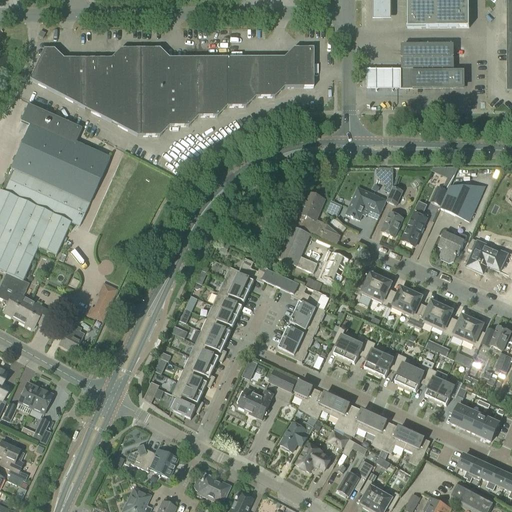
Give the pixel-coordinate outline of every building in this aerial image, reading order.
[(391,0),(372,0),(373,21),(391,21),(391,0)] [(409,0),(410,28),(407,28),(407,29),(469,28),(469,27),(467,27),(466,0),(409,0)] [(402,71),(402,89),(463,88),(463,72),(453,73),(452,47),(402,47),(402,71)] [(284,89),(313,89),(313,49),(293,49),(283,59),(168,59),(159,50),(120,50),(111,60),(63,60),(53,50),(43,50),(43,60),(39,60),(29,81),(137,137),(159,137),(169,128),(188,127),(197,118),(217,118),(226,108),(245,108),(255,98),(274,98),(284,89)] [(402,91),(402,89),(402,71),(386,71),(367,71),(367,91),(386,91),(402,91)] [(40,326),(48,312),(23,298),(29,284),(23,282),(37,249),(55,257),(69,227),(72,228),(73,225),(79,227),(109,159),(74,144),(80,129),(26,106),(20,120),(29,124),(0,190),(0,272),(5,275),(0,286),(0,299),(9,304),(3,314),(33,331),(36,324),(40,326)] [(376,171),(376,177),(386,187),(384,193),(390,195),(393,188),(393,171),(376,171)] [(450,189),(440,210),(469,223),(485,188),(450,189)] [(353,219),(359,222),(362,216),(365,218),(366,216),(377,221),(386,202),(357,189),(345,216),(351,218),(351,219),(353,220),(353,219)] [(402,193),(393,189),(387,203),(396,207),(402,193)] [(431,203),(440,207),(446,193),(437,189),(431,203)] [(301,213),(291,209),(285,225),(292,228),(310,236),(336,247),(339,238),(324,230),(326,225),(316,221),(324,202),(308,195),(301,213)] [(331,203),(326,214),(336,219),(342,207),(331,203)] [(424,209),(418,206),(414,214),(401,243),(414,248),(426,220),(421,217),(424,209)] [(394,239),(402,220),(390,214),(381,234),(394,239)] [(482,230),(485,222),(479,220),(476,228),(482,230)] [(310,236),(292,228),(278,260),(313,275),(317,266),(300,259),(310,236)] [(454,238),(444,233),(438,248),(443,250),(440,258),(442,259),(442,261),(449,264),(450,262),(453,263),(456,256),(458,257),(464,242),(467,238),(463,236),(459,236),(454,238)] [(466,268),(477,273),(483,276),(487,268),(500,273),(508,255),(478,242),(477,244),(472,241),(467,251),(473,253),(466,268)] [(222,244),(218,252),(225,255),(229,248),(222,244)] [(348,261),(332,254),(321,280),(340,288),(347,272),(344,271),(348,261)] [(239,274),(255,281),(255,282),(264,286),(264,284),(278,290),(283,278),(260,268),(257,274),(251,271),(253,265),(245,261),(244,264),(243,263),(239,271),(240,271),(239,274)] [(239,274),(230,269),(229,272),(228,272),(224,280),(225,280),(224,283),(249,294),(255,282),(255,281),(239,274)] [(370,275),(367,281),(366,283),(361,281),(355,295),(360,297),(361,296),(371,301),(381,278),(374,274),(373,276),(370,275)] [(306,275),(303,282),(313,287),(316,280),(306,275)] [(283,278),(278,290),(292,297),(291,298),(300,303),(315,310),(316,309),(317,307),(318,307),(321,299),(320,299),(322,296),(313,292),(311,298),(304,295),(306,289),(283,278)] [(381,305),(381,307),(386,309),(392,295),(387,293),(391,285),(388,283),(389,281),(381,278),(371,301),(381,305)] [(69,287),(76,290),(79,283),(72,280),(69,287)] [(243,306),(249,294),(224,283),(223,285),(222,285),(219,292),(219,293),(218,295),(243,306)] [(98,297),(111,303),(116,292),(103,286),(98,297)] [(391,311),(391,310),(402,314),(412,292),(404,288),(404,290),(400,289),(397,297),(392,295),(386,309),(391,311)] [(412,319),(411,321),(416,323),(422,309),(418,307),(422,299),(418,297),(419,295),(412,292),(402,314),(412,319)] [(237,319),(243,306),(218,295),(217,298),(216,297),(213,305),(212,308),(237,319)] [(188,305),(194,307),(197,301),(191,298),(188,305)] [(424,324),(432,328),(442,306),(435,302),(434,304),(431,303),(427,311),(422,309),(416,323),(413,329),(420,332),(424,324)] [(325,313),(316,309),(315,310),(300,303),(294,315),(319,326),(320,324),(321,324),(324,316),(325,313)] [(450,309),(442,306),(432,328),(443,333),(442,334),(447,337),(453,323),(448,321),(452,313),(449,311),(450,309)] [(231,332),(237,319),(212,308),(211,310),(210,310),(207,318),(208,318),(206,321),(231,332)] [(89,317),(102,323),(105,315),(92,309),(89,317)] [(319,326),(294,315),(288,327),(313,339),(314,336),(315,337),(319,329),(318,329),(319,326)] [(452,339),(452,338),(463,342),(473,320),(466,316),(465,318),(461,317),(458,325),(453,323),(447,337),(452,339)] [(478,351),(485,335),(480,333),(483,327),(479,325),(480,323),(473,320),(463,342),(473,347),(472,348),(478,351)] [(226,345),(231,332),(206,321),(205,323),(201,331),(202,331),(201,333),(226,345)] [(69,335),(65,333),(58,346),(74,354),(81,342),(84,336),(79,333),(81,330),(74,326),(69,335)] [(288,327),(283,340),(307,352),(308,349),(309,349),(313,342),(312,341),(313,339),(288,327)] [(489,347),(502,353),(510,333),(497,328),(489,347)] [(338,345),(337,347),(333,356),(336,358),(335,360),(342,363),(352,343),(341,338),(344,331),(339,329),(333,343),(338,345)] [(222,352),(226,345),(201,333),(200,336),(199,335),(195,343),(196,344),(195,346),(224,359),(227,354),(222,352)] [(307,352),(283,340),(277,353),(301,365),(303,362),(307,354),(306,354),(307,352)] [(364,357),(370,343),(365,341),(363,345),(353,340),(352,343),(342,363),(350,367),(351,364),(354,366),(359,355),(364,357)] [(373,350),(375,345),(370,343),(364,357),(368,359),(363,370),(367,372),(366,374),(373,377),(382,357),(383,354),(373,350)] [(189,359),(214,370),(217,363),(222,365),(224,359),(195,346),(194,349),(193,348),(189,356),(190,356),(189,359)] [(381,378),(385,380),(390,369),(394,371),(398,362),(400,357),(396,355),(393,361),(382,357),(373,377),(380,381),(381,378)] [(500,372),(507,357),(501,355),(494,370),(496,370),(500,372)] [(398,362),(394,371),(399,373),(394,384),(397,385),(396,388),(404,391),(413,370),(407,368),(410,362),(400,357),(398,362)] [(429,366),(431,360),(423,357),(421,363),(429,366)] [(500,372),(506,375),(511,360),(511,359),(507,357),(500,372)] [(211,378),(214,370),(189,359),(188,361),(187,361),(184,369),(183,372),(212,385),(215,379),(211,378)] [(249,362),(246,370),(253,373),(257,366),(249,362)] [(421,367),(418,373),(413,370),(404,391),(411,394),(412,392),(415,394),(420,382),(425,385),(431,371),(421,367)] [(291,395),(297,382),(274,371),(268,384),(291,395)] [(433,380),(436,373),(431,371),(425,385),(430,387),(425,398),(428,399),(427,401),(434,405),(443,384),(433,380)] [(210,390),(212,385),(183,372),(182,374),(181,374),(178,381),(179,382),(177,384),(202,396),(206,388),(210,390)] [(442,406),(445,408),(450,397),(455,399),(462,385),(457,383),(455,387),(444,382),(443,384),(434,405),(441,408),(442,406)] [(151,384),(146,395),(154,398),(159,388),(151,384)] [(199,403),(202,396),(177,384),(176,387),(176,386),(172,394),(173,394),(171,397),(176,399),(201,410),(203,405),(199,403)] [(309,403),(310,401),(307,400),(312,390),(299,384),(293,398),(302,402),(298,411),(307,416),(313,405),(309,403)] [(27,385),(18,405),(30,411),(40,391),(27,385)] [(255,394),(247,390),(238,409),(254,416),(253,418),(262,422),(270,404),(273,396),(264,392),(261,399),(254,396),(255,394)] [(52,396),(40,391),(30,411),(43,416),(52,396)] [(337,401),(324,396),(320,405),(317,404),(316,406),(313,405),(307,416),(311,418),(317,421),(321,412),(330,416),(329,417),(337,401)] [(460,430),(469,411),(460,407),(463,400),(457,398),(454,405),(449,414),(450,413),(455,415),(450,425),(460,430)] [(198,416),(201,410),(176,399),(175,401),(174,401),(171,409),(170,412),(183,421),(185,419),(190,421),(194,413),(198,416)] [(334,432),(343,437),(350,422),(346,420),(347,418),(344,417),(349,407),(337,401),(329,417),(338,421),(334,430),(334,432)] [(16,408),(9,405),(2,420),(9,423),(16,408)] [(469,411),(460,430),(470,434),(479,416),(469,411)] [(358,430),(366,434),(374,418),(361,412),(357,422),(354,421),(353,423),(350,422),(343,437),(351,441),(352,438),(354,439),(358,430)] [(479,416),(470,434),(480,439),(489,421),(479,416)] [(313,429),(312,429),(317,421),(311,418),(307,426),(304,424),(301,429),(293,424),(288,432),(287,432),(283,439),(284,439),(280,447),(282,448),(281,449),(289,454),(289,453),(292,454),(297,446),(301,448),(313,429)] [(382,433),(386,424),(374,418),(366,434),(375,438),(371,447),(381,451),(387,438),(384,437),(385,435),(382,433)] [(35,434),(32,440),(45,446),(50,435),(44,432),(48,423),(41,420),(35,434)] [(491,443),(499,425),(489,421),(480,439),(491,443)] [(313,430),(318,433),(322,426),(317,423),(313,430)] [(395,447),(404,451),(411,435),(398,429),(394,439),(391,438),(390,440),(387,438),(381,451),(382,452),(386,453),(388,454),(391,456),(395,447)] [(333,432),(327,443),(342,453),(349,441),(333,432)] [(411,435),(404,451),(412,455),(408,464),(418,468),(424,455),(421,454),(422,452),(419,450),(423,440),(411,435)] [(348,457),(355,445),(350,442),(343,454),(348,457)] [(9,477),(22,483),(24,484),(27,477),(19,473),(23,465),(20,464),(24,455),(0,443),(0,459),(2,460),(0,463),(0,467),(9,471),(7,476),(9,477)] [(316,469),(316,468),(324,473),(330,461),(320,455),(321,454),(308,446),(296,467),(299,469),(299,470),(302,472),(305,474),(305,472),(309,474),(312,470),(313,470),(316,469)] [(38,447),(35,452),(41,455),(43,449),(38,447)] [(129,465),(131,466),(148,474),(150,469),(156,471),(155,474),(168,480),(177,461),(163,455),(160,462),(154,459),(156,456),(144,450),(142,447),(136,449),(137,452),(129,455),(124,466),(128,468),(129,465)] [(381,451),(378,458),(385,462),(388,454),(386,453),(382,452),(381,451)] [(464,457),(458,470),(466,473),(463,479),(467,480),(475,462),(464,457)] [(111,467),(119,471),(123,461),(116,458),(111,467)] [(475,462),(467,480),(466,483),(470,484),(472,479),(480,482),(481,480),(487,467),(475,462)] [(347,475),(346,477),(345,476),(339,486),(341,487),(337,493),(340,494),(339,496),(345,500),(346,498),(349,499),(355,488),(360,491),(373,469),(362,463),(353,479),(347,475)] [(498,472),(487,467),(481,480),(488,483),(486,489),(489,491),(498,472)] [(498,472),(489,491),(493,492),(495,487),(503,490),(509,477),(498,472)] [(193,488),(195,492),(204,496),(203,498),(215,503),(214,506),(220,509),(229,488),(209,479),(210,477),(204,475),(200,482),(197,480),(193,488)] [(363,507),(362,509),(366,511),(370,511),(381,494),(383,490),(373,484),(376,478),(371,475),(361,492),(366,495),(360,505),(363,507)] [(22,484),(22,483),(9,477),(7,483),(20,488),(25,491),(27,486),(22,484)] [(511,478),(509,477),(503,490),(510,494),(508,499),(511,501),(511,499),(511,478)] [(489,511),(494,504),(459,484),(449,502),(467,511),(489,511)] [(127,507),(126,506),(123,511),(145,511),(143,511),(149,498),(134,491),(127,507)] [(395,494),(391,500),(381,494),(370,511),(384,511),(388,507),(392,510),(400,497),(395,494)] [(247,511),(252,501),(238,495),(229,511),(247,511)] [(404,511),(413,511),(420,500),(412,496),(404,511)] [(435,511),(439,504),(429,499),(422,511),(435,511)] [(174,511),(175,509),(162,503),(157,511),(174,511)]
